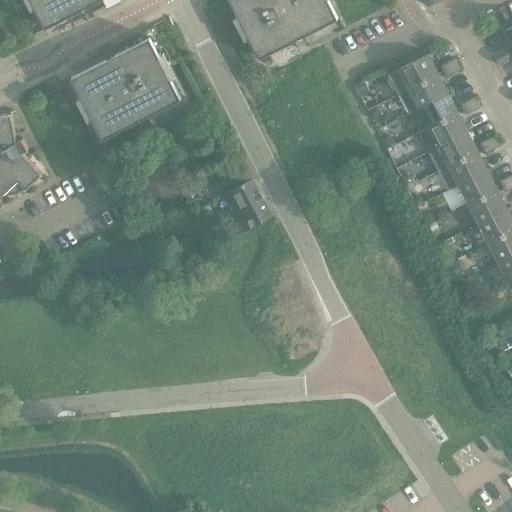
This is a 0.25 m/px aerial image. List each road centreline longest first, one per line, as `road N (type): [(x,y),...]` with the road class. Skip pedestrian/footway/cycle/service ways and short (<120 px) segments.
road 1 (residential): [(361,361),(181,0)]
road 2 (residential): [(0,413),(305,386),(361,361)]
road 3 (residential): [(459,511),(361,361)]
road 4 (residential): [(511,129),(453,15)]
